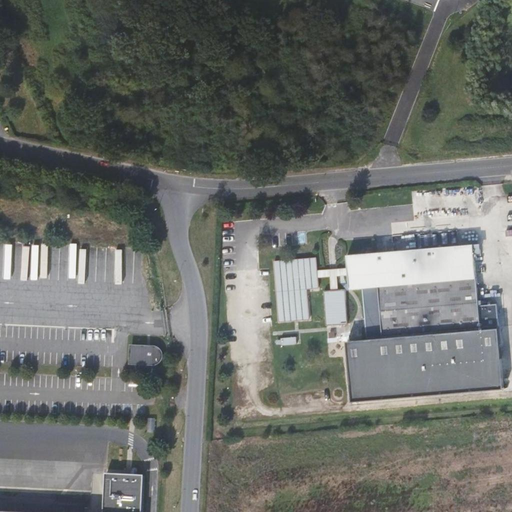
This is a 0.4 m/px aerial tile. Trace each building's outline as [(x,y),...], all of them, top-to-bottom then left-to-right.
[(476,251),(475,244),(441,247),(348,255),(349,268),(349,274),(350,288),(363,287),(367,336),(499,326),(497,303),(479,305),(476,251)] [(318,288),(315,258),(274,261),(279,321),(309,319),(307,289),(318,288)] [(330,269),(332,290),(338,289),(337,275),(349,274),(349,268),(330,269)] [(338,289),(332,290),(324,291),(327,326),(347,324),(345,289),(338,289)] [(130,363),(153,364),(155,364),(156,364),(158,363),(160,362),(161,360),(162,359),(162,357),(162,355),(162,354),(162,352),(161,350),(160,349),(158,348),(156,347),(154,346),(131,345),(130,363)] [(142,511),(145,476),(106,475),(104,511),(142,511)]
